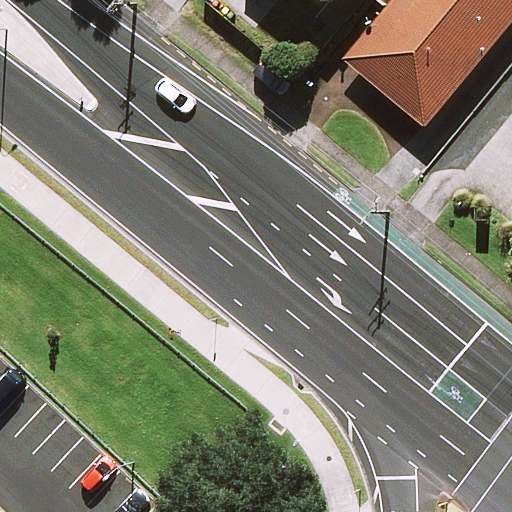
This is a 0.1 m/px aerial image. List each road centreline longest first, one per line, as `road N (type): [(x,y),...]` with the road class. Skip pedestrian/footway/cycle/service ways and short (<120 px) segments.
road 1 (secondary): [(157,160),(349,323)]
road 2 (secondary): [(349,323),(511,455)]
road 3 (secondary): [(40,0),(118,68),(157,160)]
road 4 (secondary): [(396,511),(396,477),(349,323)]
road 5 (secondary): [(157,160),(61,122),(0,76)]
